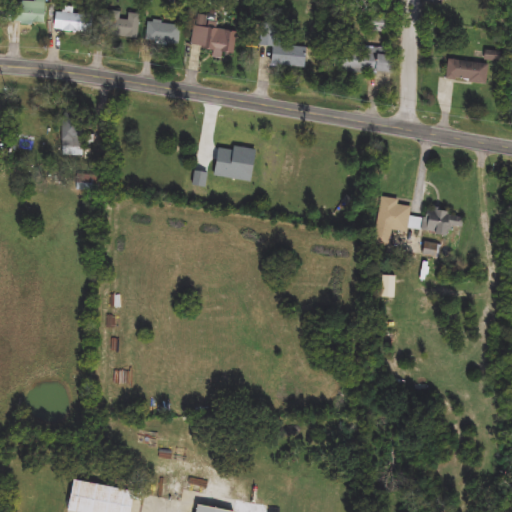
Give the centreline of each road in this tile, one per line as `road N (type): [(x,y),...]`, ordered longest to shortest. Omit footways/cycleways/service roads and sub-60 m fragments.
road 1 (tertiary): [(511,146),(0,66)]
road 2 (residential): [(411,129),(412,0)]
